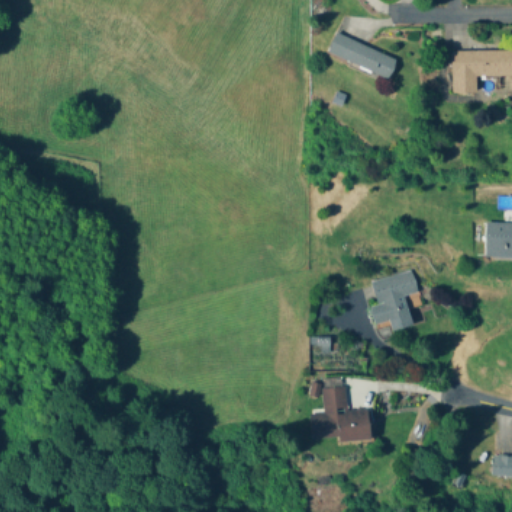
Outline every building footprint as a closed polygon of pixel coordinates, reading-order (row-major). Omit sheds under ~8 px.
[(388,81),(397,62),(336,34),(327,53),(388,81)] [(452,96),(477,96),(477,78),(511,77),(511,51),(451,52),(452,96)] [(511,224),(484,224),(484,260),(511,260),(511,224)] [(370,282),(376,306),(371,307),(376,328),(411,320),(405,296),(417,294),(412,272),(370,282)] [(313,413),(315,438),(341,436),(341,441),(373,439),(370,409),(348,410),(346,386),(323,388),(325,412),(313,413)] [(493,477),(511,476),(511,456),(493,456),(493,477)]
